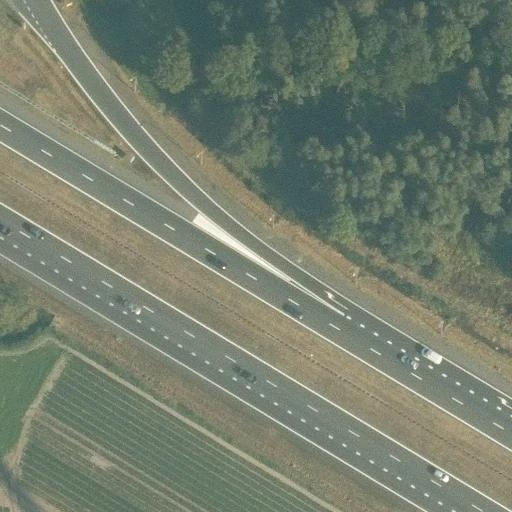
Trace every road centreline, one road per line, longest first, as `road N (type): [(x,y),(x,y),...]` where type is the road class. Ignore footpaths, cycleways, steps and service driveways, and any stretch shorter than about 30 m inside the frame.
road 1 (motorway): [(0,220),(482,511)]
road 2 (motorway): [(334,327),(156,162),(31,0)]
road 3 (motorway): [(334,327),(0,125)]
road 4 (motorway): [(511,434),(334,327)]
